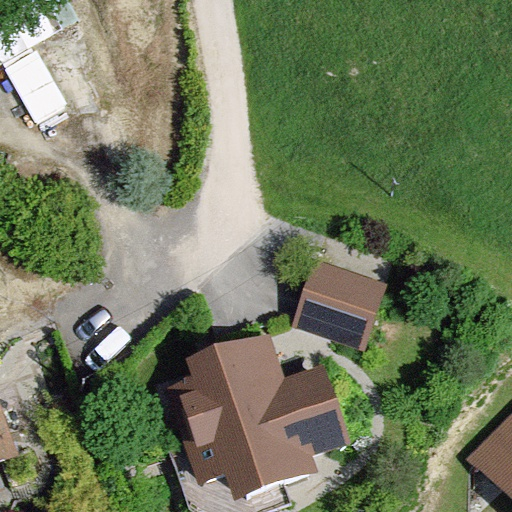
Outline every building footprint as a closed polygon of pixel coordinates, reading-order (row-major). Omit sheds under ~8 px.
[(389,282),(321,258),(300,318),(368,341),(389,282)] [(235,362),(176,381),(191,425),(205,469),(240,457),(249,486),(288,473),(314,464),(308,445),(348,433),(327,363),(285,377),(270,331),(229,345),(235,362)] [(0,449),(25,439),(26,432),(0,381),(0,449)] [(171,433),(192,498),(226,511),(236,511),(295,493),(288,473),(249,486),(240,457),(205,469),(191,425),(171,433)] [(511,487),(511,432),(485,460),(511,487)]
